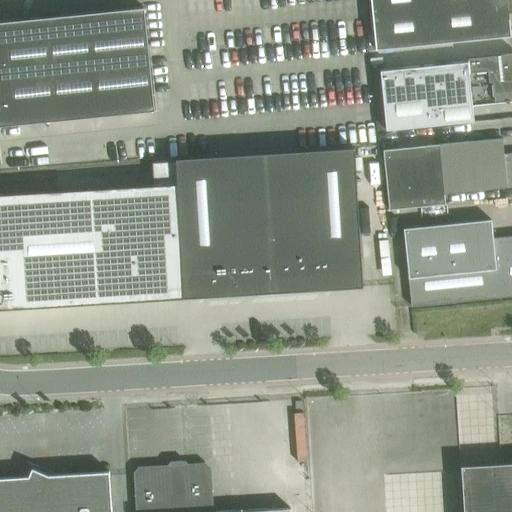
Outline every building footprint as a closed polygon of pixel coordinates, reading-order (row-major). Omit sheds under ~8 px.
[(370,0),(372,10),(474,0),(370,0)] [(376,49),(491,38),(511,36),(509,12),(511,11),(511,0),(474,0),(372,10),(376,49)] [(0,123),(154,108),(143,5),(0,20),(0,123)] [(511,52),(467,57),(467,61),(380,70),(386,130),(474,121),(469,74),(485,73),(488,103),(506,101),(506,102),(506,103),(507,103),(508,103),(509,102),(509,101),(511,100),(511,52)] [(444,204),(443,194),(511,187),(511,152),(504,154),(502,138),(383,150),(389,210),(444,204)] [(153,185),(0,194),(0,309),(187,297),(187,293),(359,283),(359,287),(363,287),(363,286),(354,147),(175,159),(175,160),(152,162),(153,185)] [(511,296),(511,236),(493,238),(491,219),(403,228),(411,307),(511,296)] [(511,511),(511,462),(500,463),(461,466),(463,511),(511,511)] [(140,469),(136,473),(138,511),(290,511),(291,508),(223,511),(210,511),(208,469),(204,465),(140,469)] [(111,511),(109,471),(47,475),(32,468),(28,476),(0,477),(0,511),(111,511)]
